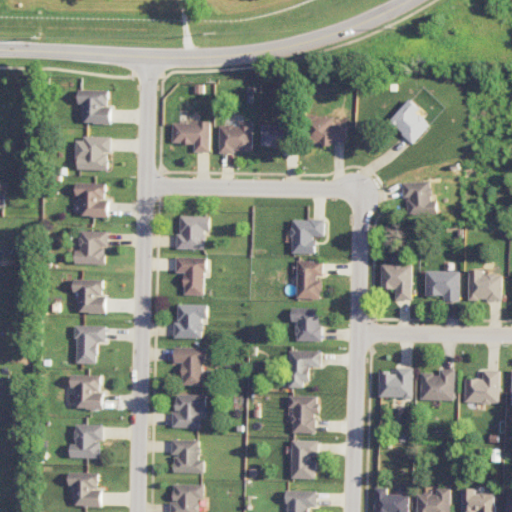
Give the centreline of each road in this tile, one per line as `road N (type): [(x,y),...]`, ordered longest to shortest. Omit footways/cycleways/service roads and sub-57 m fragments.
road 1 (residential): [(137,511),(149,56)]
road 2 (tertiary): [(407,0),(331,36),(241,55),(0,51)]
road 3 (residential): [(352,511),(359,188)]
road 4 (residential): [(359,188),(146,186)]
road 5 (residential): [(357,331),(511,333)]
